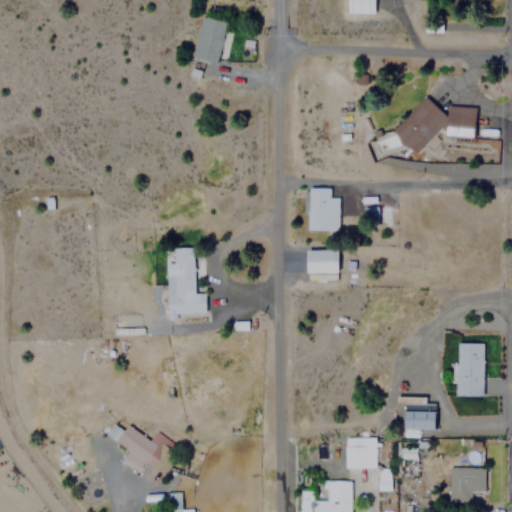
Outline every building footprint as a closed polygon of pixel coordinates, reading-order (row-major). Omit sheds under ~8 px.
[(346,0),(346,12),(374,12),(374,0),(346,0)] [(191,57),(217,63),(225,20),(200,15),(191,57)] [(475,106),(447,105),(446,116),(424,95),(391,130),(415,153),(439,128),(446,135),(473,137),(475,106)] [(336,229),(336,197),(328,197),(328,187),(305,187),(305,229),(336,229)] [(204,292),(193,293),(193,247),(166,247),(167,313),(204,312),(204,292)] [(305,277),(336,277),(336,249),(305,249),(305,277)] [(481,395),(481,342),(456,342),(456,395),(481,395)] [(434,428),(434,404),(403,404),(403,428),(434,428)] [(126,424),(121,432),(112,426),(106,435),(127,449),(122,456),(139,467),(143,461),(163,474),(175,456),(126,424)] [(374,437),(343,437),(343,468),(374,468),(374,437)] [(483,466),(448,466),(448,493),(483,493),(483,466)] [(388,468),(377,468),(377,489),(388,489),(388,468)] [(349,511),(349,481),(300,481),(300,511),(349,511)] [(164,492),(164,511),(179,511),(179,492),(164,492)] [(391,503),(389,495),(381,497),(383,505),(391,503)]
